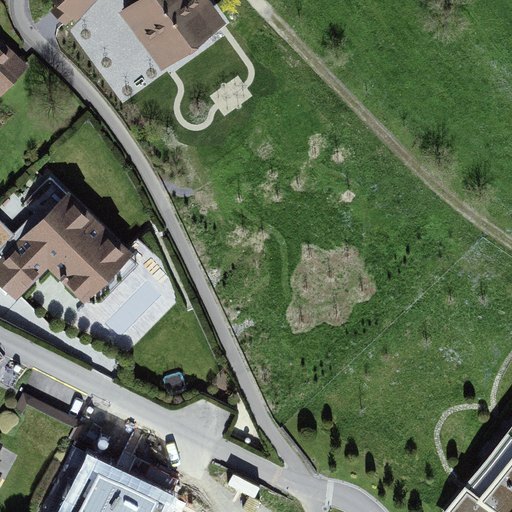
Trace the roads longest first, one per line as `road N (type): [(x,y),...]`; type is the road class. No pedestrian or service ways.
road 1 (track): [(255,0),(390,140),(511,240)]
road 2 (residential): [(0,339),(194,431)]
